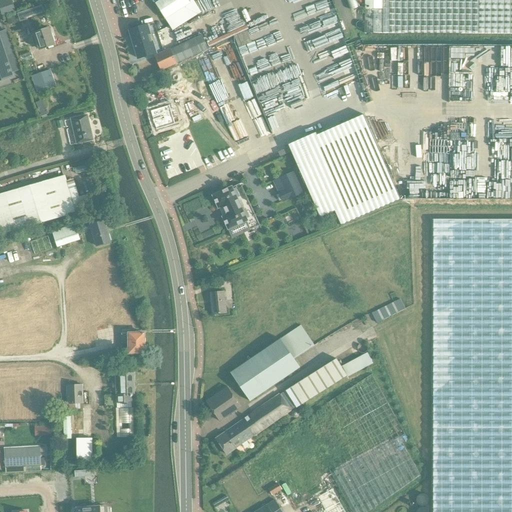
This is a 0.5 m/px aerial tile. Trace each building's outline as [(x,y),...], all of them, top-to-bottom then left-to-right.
[(11,0),(0,0),(0,9),(3,17),(16,12),(11,0)] [(194,0),(193,0),(192,0),(161,0),(156,4),(166,19),(165,19),(172,30),(201,13),(194,0)] [(511,0),(387,0),(388,8),(365,8),(365,34),(511,34),(511,0)] [(388,8),(387,0),(365,0),(365,8),(388,8)] [(42,5),(25,11),(27,19),(45,13),(42,5)] [(14,16),(6,18),(8,25),(16,22),(14,16)] [(149,24),(130,30),(139,59),(156,53),(148,27),(150,26),(149,24)] [(160,37),(171,33),(169,28),(159,32),(160,37)] [(48,29),(46,30),(34,33),(39,49),(53,45),(48,29)] [(161,70),(208,48),(202,35),(155,56),(161,70)] [(0,80),(13,76),(0,38),(0,80)] [(51,70),(31,76),(37,93),(56,86),(51,70)] [(43,100),(36,103),(41,117),(48,114),(43,100)] [(170,105),(150,111),(150,112),(151,112),(153,119),(152,119),(154,125),(155,125),(156,129),(156,130),(175,124),(175,123),(180,122),(178,116),(173,118),(170,105)] [(316,133),(288,145),(320,218),(335,211),(341,226),(345,224),(401,200),(364,115),(317,135),(316,133)] [(92,140),(87,116),(71,119),(77,143),(92,140)] [(86,165),(75,168),(77,174),(88,171),(86,165)] [(273,181),(283,203),(305,192),(295,171),(273,181)] [(65,175),(0,194),(0,227),(2,235),(59,218),(76,212),(73,200),(65,177),(65,175)] [(255,226),(236,185),(213,196),(232,238),(260,226),(260,225),(255,226)] [(77,197),(81,210),(93,206),(90,193),(77,197)] [(511,511),(511,219),(433,219),(432,511),(511,511)] [(96,246),(110,242),(104,221),(89,225),(96,246)] [(75,226),(52,233),(56,246),(79,239),(75,226)] [(35,255),(52,249),(48,236),(31,242),(35,255)] [(212,314),(222,313),(227,313),(224,292),(210,293),(212,314)] [(377,323),(405,309),(400,300),(392,304),(391,303),(376,311),(372,313),(377,323)] [(294,359),(314,345),(301,325),(280,339),(230,373),(249,401),(299,367),(294,359)] [(144,354),(144,334),(129,334),(129,354),(144,354)] [(296,408),(347,376),(348,377),(373,363),(367,353),(341,367),(336,359),(285,391),(296,408)] [(132,395),(134,395),(134,373),(115,374),(116,395),(104,396),(105,406),(116,406),(117,437),(134,437),(133,408),(132,408),(131,396),(132,396),(132,395)] [(81,403),(82,403),(82,386),(67,386),(67,404),(70,404),(81,403)] [(206,402),(220,422),(241,407),(227,387),(206,402)] [(290,410),(279,394),(215,439),(227,455),(290,410)] [(71,416),(63,416),(64,439),(71,439),(71,416)] [(51,425),(34,426),(35,436),(52,436),(51,425)] [(92,439),(78,439),(79,463),(88,463),(92,462),(92,456),(92,439)] [(40,447),(4,449),(5,473),(41,471),(41,466),(45,466),(45,458),(40,458),(40,456),(45,456),(45,447),(40,447)] [(303,449),(283,462),(292,477),(313,464),(303,449)] [(344,511),(332,489),(318,497),(326,511),(344,511)] [(282,511),(274,500),(255,511),(282,511)]
